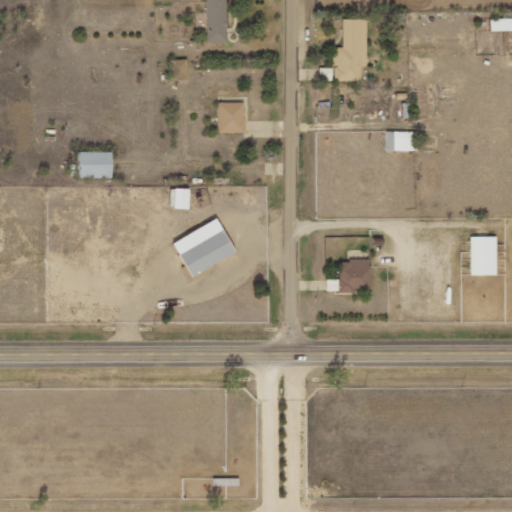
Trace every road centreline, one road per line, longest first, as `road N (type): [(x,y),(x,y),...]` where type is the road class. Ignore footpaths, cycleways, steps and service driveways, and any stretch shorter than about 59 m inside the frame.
road 1 (secondary): [(0,354),(511,353)]
road 2 (residential): [(293,0),(293,354)]
